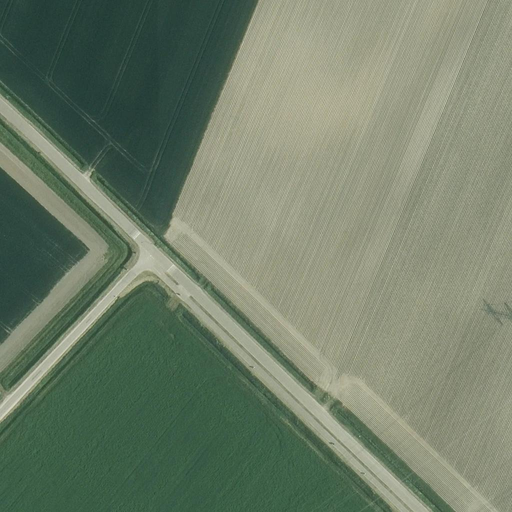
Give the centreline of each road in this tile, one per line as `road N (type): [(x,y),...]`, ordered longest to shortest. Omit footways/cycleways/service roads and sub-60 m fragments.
road 1 (unclassified): [(421,511),(154,252)]
road 2 (unclassified): [(0,411),(154,252)]
road 3 (unclassified): [(0,108),(154,252)]
